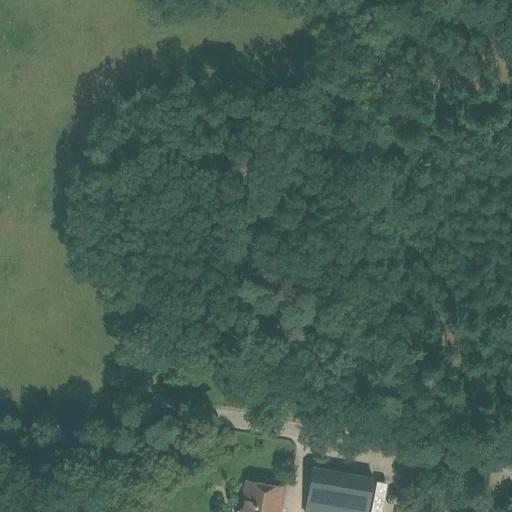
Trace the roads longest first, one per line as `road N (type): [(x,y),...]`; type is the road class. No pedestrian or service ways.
road 1 (unclassified): [(511,467),(190,404),(160,413),(133,440)]
road 2 (track): [(133,440),(0,494)]
